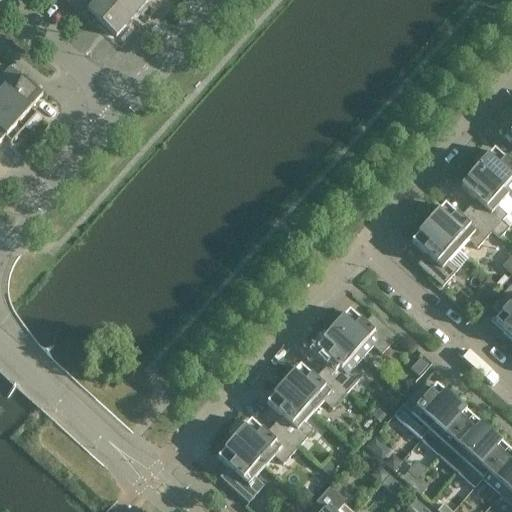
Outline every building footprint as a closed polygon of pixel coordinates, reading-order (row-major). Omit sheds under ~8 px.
[(115,38),(130,21),(107,0),(97,0),(87,12),(115,38)] [(145,5),(139,0),(107,0),(130,21),(145,5)] [(0,84),(2,87),(0,88),(0,108),(23,129),(35,116),(30,111),(42,97),(12,70),(0,83),(0,84)] [(0,143),(5,139),(10,143),(23,129),(0,108),(0,143)] [(478,165),(474,168),(511,201),(511,168),(493,152),(487,159),(485,161),(485,160),(478,165)] [(511,211),(511,201),(474,168),(471,173),(468,180),(466,182),(460,189),(479,206),(471,215),(492,233),(499,240),(508,230),(501,224),(507,217),(511,211)] [(429,220),(425,224),(458,252),(468,242),(477,250),(492,233),(471,215),(463,224),(444,207),(438,214),(436,216),(436,215),(429,220)] [(458,252),(425,224),(422,228),(419,234),(419,235),(417,237),(411,244),(430,260),(421,270),(442,289),(442,288),(450,280),(467,261),(458,252)] [(458,288),(450,280),(442,288),(450,296),(458,288)] [(511,287),(491,308),(500,316),(494,322),(505,332),(503,334),(511,341),(511,339),(511,287)] [(349,313),(342,320),(334,326),(330,330),(362,359),(372,348),(381,356),(397,339),(376,320),(367,330),(349,313)] [(362,359),(330,330),(326,334),(323,341),(322,343),(316,350),(334,367),(326,376),(347,394),(362,378),(353,370),(362,359)] [(420,358),(409,370),(417,378),(428,366),(420,358)] [(299,368),(293,375),(291,377),(284,381),(280,385),(313,414),(323,403),(332,411),(347,394),(326,376),(318,385),(299,368)] [(313,414),(280,385),(277,389),(274,396),(272,398),(266,405),(285,422),(277,431),(298,449),(313,433),(303,425),(313,414)] [(430,395),(421,387),(401,408),(410,416),(410,417),(428,433),(456,403),(448,395),(446,397),(435,388),(430,395)] [(456,403),(428,433),(446,449),(472,421),(462,412),(464,410),(456,403)] [(374,418),(380,423),(385,417),(379,411),(374,418)] [(374,418),(367,425),(373,430),(380,423),(374,418)] [(472,421),(446,449),(464,465),(492,435),(484,427),(482,429),(472,421)] [(250,423),(244,430),(242,432),(235,436),(231,440),(264,469),(273,458),(283,466),(298,449),(277,431),(269,440),(250,423)] [(492,435),(464,465),(482,481),(508,453),(498,444),(500,442),(492,435)] [(264,469),(231,440),(228,444),(225,451),(223,453),(217,460),(236,477),(227,486),(248,505),(263,488),(254,480),(264,469)] [(361,453),(355,460),(365,470),(371,462),(361,453)] [(511,456),(508,453),(482,481),(500,497),(511,483),(511,456)] [(320,471),(329,479),(339,469),(330,461),(320,471)] [(400,480),(420,498),(426,491),(406,474),(400,480)] [(511,483),(500,497),(511,508),(511,483)] [(306,484),(297,494),(306,502),(315,492),(306,484)] [(339,511),(343,507),(343,501),(330,488),(308,511),(339,511)]
